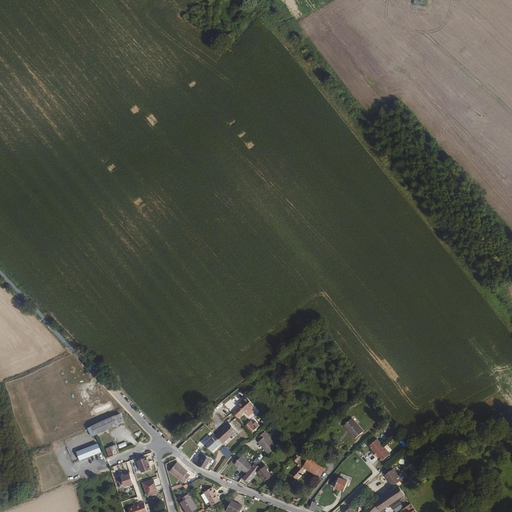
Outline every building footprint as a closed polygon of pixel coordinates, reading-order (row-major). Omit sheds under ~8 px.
[(253,404),(246,397),(243,399),(244,400),(238,405),(239,406),(236,410),(241,415),(244,412),(245,413),(245,412),(251,407),(253,404)] [(251,407),(245,412),(248,415),(254,409),(251,407)] [(120,413),(92,425),(94,433),(123,422),(120,413)] [(366,431),(355,419),(347,425),(358,438),(366,431)] [(250,421),(245,425),(252,432),(258,426),(254,422),(252,423),(250,421)] [(223,442),(223,443),(237,430),(229,423),(216,435),(223,442)] [(269,453),(277,446),(266,431),(260,436),(262,439),(260,440),(264,446),(263,447),(268,453),(269,453)] [(223,442),(216,435),(215,434),(205,444),(213,451),(223,442)] [(388,457),(376,441),(367,448),(371,453),(370,454),(375,460),(377,459),(381,463),(388,457)] [(112,454),(118,452),(115,443),(110,446),(112,454)] [(74,452),(78,461),(100,453),(97,444),(74,452)] [(226,458),(232,453),(224,445),(219,451),(226,458)] [(200,451),(193,463),(205,468),(211,457),(200,451)] [(321,464),(324,459),(312,452),(304,465),(321,476),(326,467),(321,464)] [(299,453),(295,457),(301,464),(303,467),(304,465),(299,458),(302,456),(299,453)] [(235,463),(246,472),(253,465),(241,455),(235,463)] [(146,460),(145,456),(135,459),(140,471),(149,468),(147,463),(148,463),(147,460),(146,460)] [(187,471),(176,462),(170,470),(184,481),(189,475),(186,472),(187,471)] [(239,482),(246,486),(258,471),(266,480),(274,473),(272,470),(269,472),(267,469),(269,467),(267,464),(262,468),(255,463),(253,465),(246,472),(242,477),(241,477),(239,482)] [(301,468),(299,466),(291,472),(295,477),(303,471),(301,468)] [(393,486),(400,481),(401,480),(394,469),(385,474),(393,486)] [(123,486),(132,483),(128,472),(125,473),(125,474),(120,476),(123,486)] [(155,486),(162,484),(159,476),(142,482),(147,495),(157,491),(155,486)] [(344,491),(349,482),(340,478),(335,488),(344,491)] [(406,494),(400,485),(394,489),(377,500),(366,510),(366,511),(377,511),(381,508),(382,509),(402,496),(404,495),(406,494)] [(211,504),(219,499),(216,493),(214,489),(212,486),(204,491),(211,504)] [(189,511),(196,508),(189,496),(180,502),(186,511),(189,511)] [(229,511),(238,511),(242,506),(232,500),(226,510),(229,511)] [(129,511),(147,511),(143,501),(128,507),(129,511)] [(403,508),(408,505),(406,502),(396,509),(397,511),(398,511),(399,511),(403,508)] [(405,511),(418,511),(413,503),(410,505),(410,504),(408,505),(403,508),(405,511)]
